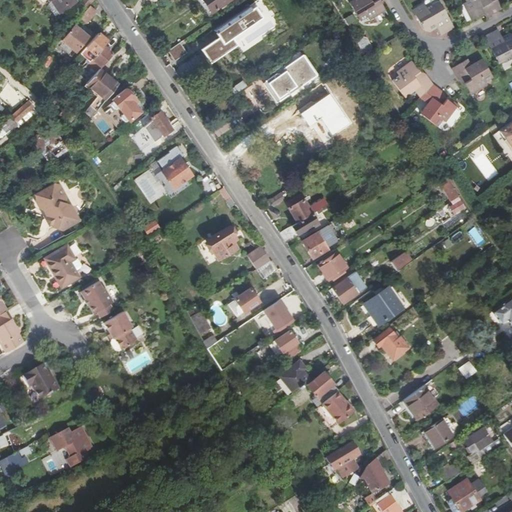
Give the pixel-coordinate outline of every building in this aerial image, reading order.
[(50,0),(51,1),(51,0),(55,0),(63,12),(77,3),(75,0),(50,0)] [(60,14),(63,12),(55,0),(51,0),(51,1),(60,14)] [(83,0),(74,11),(80,16),(93,0),(83,0)] [(204,0),(212,11),(228,0),(204,0)] [(369,20),(385,10),(378,0),(377,1),(376,0),(355,0),(350,4),(360,21),(367,16),(369,20)] [(489,16),(501,10),(495,0),(464,0),(466,3),(462,5),(471,21),(482,16),(481,14),(487,11),(489,16)] [(434,25),(435,28),(440,36),(453,29),(438,3),(426,10),(414,17),(422,31),(427,28),(434,25)] [(414,17),(426,10),(423,5),(412,12),(414,17)] [(89,7),(81,17),(87,22),(95,12),(89,7)] [(223,27),(242,55),(263,41),(243,13),(223,27)] [(88,37),(74,25),(61,40),(75,52),(88,37)] [(503,43),(501,38),(497,31),(484,38),(498,64),(510,58),(511,57),(511,38),(510,39),(503,43)] [(90,61),(104,45),(108,41),(98,33),(81,52),(90,61)] [(507,35),(501,38),(503,43),(510,39),(508,35),(507,35)] [(96,72),(100,68),(112,54),(104,45),(90,61),(84,66),(89,70),(92,67),(96,72)] [(181,71),(175,60),(187,54),(183,47),(164,57),(174,75),(181,71)] [(281,101),(291,94),(289,91),(301,83),(303,85),(318,75),(304,55),(282,70),(284,72),(282,74),(280,72),(267,80),(264,75),(253,82),(262,95),(272,88),(281,101)] [(48,56),(42,63),(47,67),(53,60),(48,56)] [(466,60),(451,69),(457,80),(462,77),(465,83),(463,84),(470,95),(486,85),(484,82),(491,77),(481,60),(470,66),(466,60)] [(414,90),(420,98),(428,103),(420,114),(436,127),(441,120),(444,122),(455,107),(446,99),(444,101),(439,97),(442,94),(432,86),(425,76),(420,79),(417,74),(419,73),(411,62),(397,73),(399,76),(392,81),(404,97),(414,90)] [(96,72),(86,83),(96,91),(109,76),(100,68),(96,72)] [(118,84),(109,76),(96,91),(99,94),(91,104),(97,110),(118,84)] [(289,91),(291,94),(303,85),(301,83),(289,91)] [(126,89),(112,99),(129,121),(140,112),(133,103),(136,101),(132,97),(136,94),(130,87),(126,89)] [(272,88),(262,95),(263,96),(269,92),(278,105),(283,102),(281,101),(272,88)] [(30,101),(0,125),(8,135),(19,126),(24,121),(22,119),(27,114),(35,108),(30,101)] [(85,111),(88,114),(92,109),(96,111),(97,110),(91,104),(85,111)] [(69,111),(65,107),(58,115),(62,120),(69,111)] [(160,112),(152,117),(158,125),(164,135),(172,130),(160,112)] [(30,118),(27,114),(22,119),(24,121),(25,122),(30,118)] [(158,125),(152,117),(146,121),(152,129),(158,125)] [(511,120),(498,131),(511,149),(511,120)] [(44,162),(64,149),(50,127),(30,140),(44,162)] [(180,158),(162,171),(173,188),(192,175),(180,158)] [(150,170),(134,178),(148,204),(164,196),(150,170)] [(260,184),(269,198),(284,188),(275,174),(260,184)] [(447,176),(431,187),(433,190),(440,186),(451,203),(460,197),(447,176)] [(37,207),(42,209),(46,217),(49,223),(51,226),(60,229),(76,221),(70,213),(72,209),(67,207),(64,202),(66,195),(60,185),(52,183),(33,194),(35,196),(33,201),(37,207)] [(224,186),(219,189),(227,201),(232,198),(224,186)] [(285,199),(281,192),(268,200),(273,207),(285,199)] [(289,207),(297,222),(313,213),(328,204),(324,197),(308,207),(304,198),(303,199),(299,194),(286,202),(289,207)] [(70,213),(76,221),(79,219),(66,195),(64,202),(67,207),(72,209),(70,213)] [(313,213),(297,222),(280,232),(285,241),(306,229),(307,232),(312,229),(312,228),(319,223),(313,213)] [(229,227),(206,240),(218,260),(237,248),(234,242),(236,240),(229,227)] [(329,248),(320,231),(302,241),(312,258),(329,248)] [(66,244),(44,256),(61,285),(78,275),(70,260),(74,258),(66,244)] [(247,255),(257,269),(270,260),(261,246),(247,255)] [(344,261),(340,263),(335,255),(319,265),(329,280),(337,274),(339,277),(346,272),(344,269),(348,266),(344,261)] [(390,262),(396,270),(404,264),(399,256),(390,262)] [(257,269),(263,279),(276,271),(271,261),(257,269)] [(343,304),(357,294),(347,279),(333,288),(343,304)] [(100,309),(104,315),(113,310),(109,303),(113,301),(104,286),(102,287),(98,280),(81,290),(85,299),(86,298),(89,303),(88,303),(94,313),(100,309)] [(378,325),(404,307),(389,286),(364,304),(378,325)] [(250,287),(234,298),(245,314),(261,304),(250,287)] [(508,319),(511,325),(511,296),(491,311),(501,324),(508,319)] [(280,306),(258,321),(266,334),(289,318),(280,306)] [(191,316),(196,313),(193,307),(187,310),(191,316)] [(191,316),(200,334),(211,328),(201,310),(196,313),(191,316)] [(4,311),(0,313),(0,324),(9,319),(4,311)] [(104,322),(111,333),(114,338),(112,339),(110,342),(115,350),(119,350),(137,340),(130,328),(132,327),(124,311),(104,322)] [(19,332),(16,326),(11,318),(9,319),(0,324),(0,339),(0,344),(3,349),(7,351),(23,342),(18,333),(19,332)] [(382,345),(393,359),(408,348),(400,336),(397,338),(389,328),(374,340),(379,347),(382,345)] [(283,353),(298,343),(290,331),(275,341),(283,353)] [(214,336),(202,340),(205,347),(216,343),(214,336)] [(220,342),(224,348),(234,343),(229,336),(220,342)] [(298,343),(283,353),(288,361),(303,350),(298,343)] [(294,392),(311,378),(303,367),(306,364),(301,358),(280,375),(294,392)] [(469,360),(458,368),(466,379),(477,371),(469,360)] [(50,380),(47,374),(41,364),(23,375),(29,386),(32,385),(39,397),(47,393),(48,395),(58,389),(52,379),(50,380)] [(312,400),(317,407),(322,404),(336,393),(338,391),(333,385),(333,383),(324,372),(307,386),(316,397),(312,400)] [(101,386),(91,389),(94,398),(104,395),(101,386)] [(409,407),(406,408),(415,420),(436,406),(423,386),(404,400),(409,407)] [(340,397),(336,393),(322,404),(338,424),(353,412),(341,396),(340,397)] [(185,404),(176,410),(180,415),(189,410),(185,404)] [(434,446),(451,435),(441,419),(423,431),(434,446)] [(442,475),(446,481),(503,444),(499,439),(493,443),(483,428),(465,440),(469,446),(466,448),(470,454),(457,462),(448,468),(449,470),(444,473),(442,475)] [(51,438),(57,452),(67,447),(85,438),(81,429),(68,435),(66,430),(51,438)] [(85,438),(67,447),(71,457),(66,460),(66,461),(91,449),(85,438)] [(336,469),(341,478),(357,468),(344,447),(331,455),(339,467),(336,469)] [(18,453),(17,451),(4,458),(9,468),(22,461),(20,458),(23,456),(31,452),(29,448),(18,453)] [(91,449),(66,461),(70,468),(87,460),(85,454),(92,451),(91,449)] [(375,459),(377,465),(390,459),(385,450),(375,459)] [(363,480),(378,471),(380,471),(377,465),(375,459),(366,466),(359,477),(362,479),(363,480)] [(441,468),(444,473),(449,470),(448,468),(457,462),(454,459),(441,468)] [(378,471),(363,480),(370,494),(386,486),(378,471)] [(354,485),(358,478),(353,475),(349,481),(354,485)] [(478,499),(479,499),(470,485),(466,479),(448,491),(452,497),(461,511),(470,506),(473,504),(479,500),(478,499)] [(470,485),(479,499),(488,493),(479,480),(470,485)] [(363,501),(366,508),(374,502),(385,495),(383,493),(373,500),(370,495),(363,501)] [(400,511),(387,493),(385,495),(374,502),(381,511),(400,511)] [(453,511),(458,511),(461,511),(452,497),(447,501),(453,511)]
